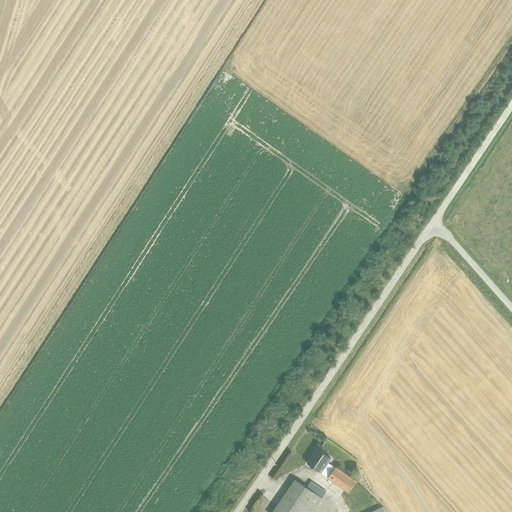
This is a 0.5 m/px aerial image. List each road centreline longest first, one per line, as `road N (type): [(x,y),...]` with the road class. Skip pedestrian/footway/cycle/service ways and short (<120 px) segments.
road 1 (unclassified): [(238,511),(433,224)]
road 2 (unclassified): [(433,224),(511,104)]
